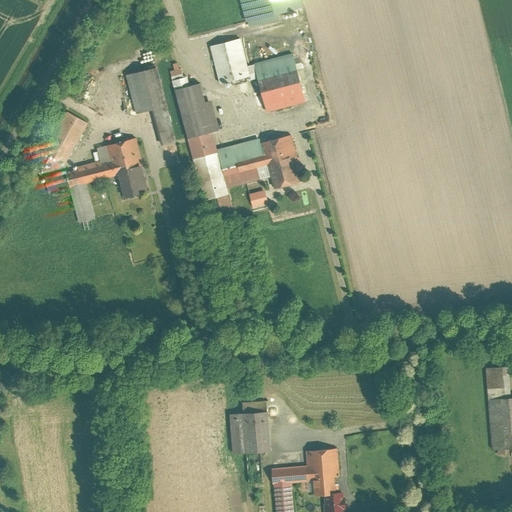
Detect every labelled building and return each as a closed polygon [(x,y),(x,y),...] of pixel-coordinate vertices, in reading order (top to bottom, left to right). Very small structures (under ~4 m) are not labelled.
[(279,21),(278,17),(306,10),(303,0),(239,0),(245,24),(247,23),(249,29),(279,21)] [(240,40),(210,47),(219,85),(250,78),(240,40)] [(175,69),(171,70),(173,79),(183,76),(180,61),(174,63),(175,69)] [(154,67),(126,74),(137,114),(153,109),(162,144),(174,141),(154,67)] [(65,110),(39,155),(62,168),(88,123),(65,110)] [(265,155),(262,144),(260,138),(218,150),(213,133),(189,140),(205,202),(228,196),(227,189),(271,177),(268,165),(243,172),(240,162),(265,155)] [(291,135),(262,144),(265,155),(240,162),(243,172),(268,165),(271,177),(275,189),(298,182),(291,157),(297,156),(291,135)] [(117,169),(141,163),(134,138),(108,145),(112,160),(102,163),(101,159),(81,164),(82,168),(45,178),(49,193),(71,187),(79,221),(94,217),(86,183),(119,174),(117,169)] [(145,180),(141,163),(117,169),(119,174),(124,196),(150,189),(148,179),(145,180)] [(253,206),(269,203),(266,189),(250,192),(253,206)] [(511,397),(509,368),(486,370),(493,452),(511,450),(511,397)] [(244,415),(231,416),(234,456),(272,453),(268,401),(243,403),(244,415)] [(273,468),(276,511),(296,511),(294,485),(315,483),(317,500),(327,499),(328,511),(346,511),(345,493),(337,494),(336,478),(341,477),(339,450),(306,453),(308,465),(273,468)] [(250,482),(263,481),(261,460),(249,460),(249,465),(250,482)]
